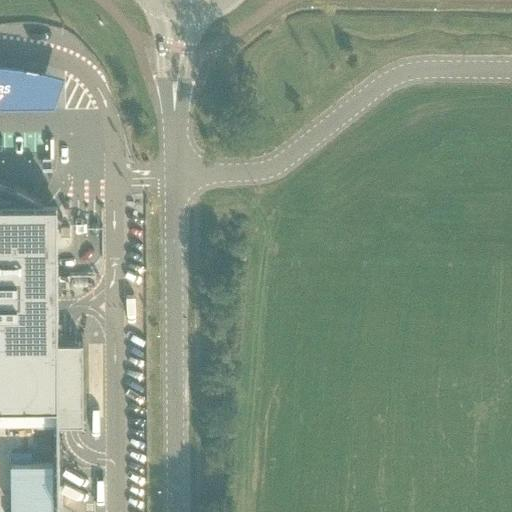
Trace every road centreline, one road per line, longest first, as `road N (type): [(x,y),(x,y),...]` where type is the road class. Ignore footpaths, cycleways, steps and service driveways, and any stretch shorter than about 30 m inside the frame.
road 1 (residential): [(511,72),(406,72),(264,170),(173,178)]
road 2 (residential): [(179,511),(173,178)]
